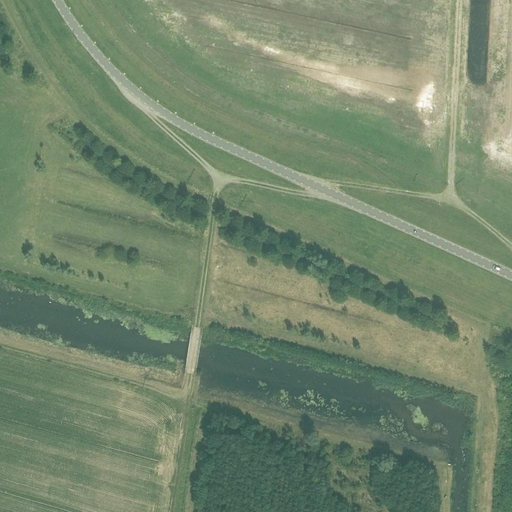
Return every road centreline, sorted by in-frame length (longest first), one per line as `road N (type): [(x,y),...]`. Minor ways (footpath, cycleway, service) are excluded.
road 1 (tertiary): [(511,275),(172,119),(112,71),(57,0)]
road 2 (track): [(196,324),(185,395),(0,344)]
road 3 (track): [(214,203),(196,324)]
